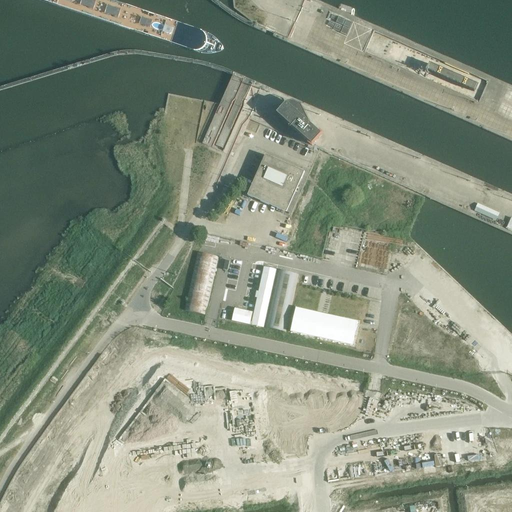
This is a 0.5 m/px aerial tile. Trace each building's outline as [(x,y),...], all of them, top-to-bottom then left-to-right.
[(233,0),(234,8),(245,16),(255,24),(256,22),(251,19),(235,8),(234,0),(233,0)] [(251,0),(252,1),(249,4),(253,9),(256,6),(259,8),(262,10),(264,12),(266,13),(267,16),(267,18),(265,23),(264,26),(256,22),(254,27),(265,32),(266,30),(274,33),(273,36),(405,94),(511,141),(511,85),(345,12),(326,4),(316,0),(251,0)] [(236,98),(245,77),(234,72),(220,105),(203,144),(210,147),(229,156),(230,156),(233,158),(246,129),(250,120),(305,144),(308,146),(308,148),(314,150),(315,148),(319,150),(336,157),(424,196),(425,197),(511,234),(511,194),(334,116),(273,89),(253,81),(252,84),(244,102),(244,107),(224,152),(213,147),(233,101),(236,98)] [(282,211),(295,181),(300,171),(266,155),(248,196),(282,211)] [(304,172),(300,171),(295,181),(282,211),(287,213),(304,172)] [(209,298),(218,258),(197,253),(184,311),(206,315),(209,298)] [(270,268),(264,267),(258,295),(252,324),(263,327),(276,270),(270,268)] [(286,333),(298,275),(277,271),(265,328),(286,333)] [(369,289),(359,349),(371,351),(381,291),(369,289)] [(320,313),(296,307),(290,331),(352,345),(357,322),(320,313)] [(243,310),(234,308),(233,312),(232,321),(249,325),(252,312),(243,310)]
